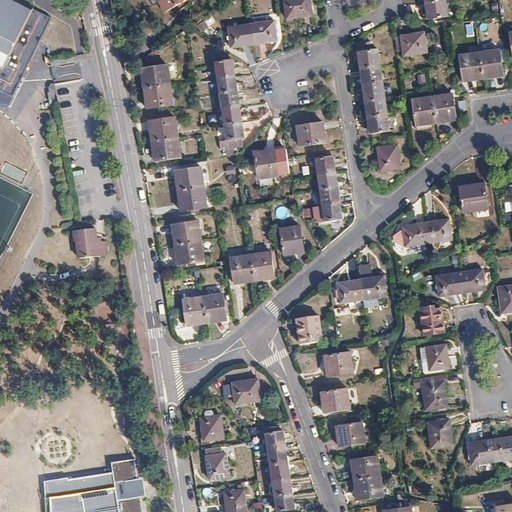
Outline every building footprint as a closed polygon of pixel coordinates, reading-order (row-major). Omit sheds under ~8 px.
[(0,0),(0,65),(5,68),(33,11),(10,0),(0,0)] [(161,0),(160,1),(167,12),(188,0),(161,0)] [(312,16),(310,0),(285,0),(288,19),(312,16)] [(448,17),(446,1),(427,3),(429,19),(448,17)] [(70,12),(62,7),(59,11),(67,16),(70,12)] [(30,17),(10,67),(20,71),(35,31),(28,29),(31,23),(39,26),(41,22),(30,17)] [(275,22),(251,25),(254,45),(277,41),(275,22)] [(232,48),(254,45),(251,25),(229,28),(232,48)] [(402,37),(404,51),(405,56),(427,53),(425,33),(402,37)] [(72,34),(46,38),(49,54),(74,50),(72,34)] [(404,51),(402,37),(396,38),(398,52),(404,51)] [(361,69),(381,67),(379,51),(359,54),(361,69)] [(500,51),(480,53),(484,79),(491,78),(491,76),(503,74),(500,51)] [(476,78),(476,80),(484,79),(480,53),(460,57),(463,79),(476,78)] [(216,64),(218,79),(236,77),(233,61),(216,64)] [(144,82),(144,89),(170,85),(168,66),(145,69),(146,82),(144,82)] [(361,69),(363,85),(383,82),(381,67),(361,69)] [(218,79),(221,95),(238,92),(236,77),(218,79)] [(363,85),(366,102),(385,99),(383,82),(363,85)] [(58,102),(55,84),(51,84),(50,88),(52,103),(58,102)] [(144,89),(146,97),(149,97),(150,109),(173,106),(170,85),(144,89)] [(221,95),(223,110),(240,107),(238,92),(221,95)] [(453,95),(433,98),(437,124),(444,123),(444,120),(456,118),(453,95)] [(413,101),(416,124),(429,122),(429,125),(437,124),(433,98),(413,101)] [(385,99),(366,102),(368,117),(388,115),(385,99)] [(223,110),(225,125),(242,123),(240,107),(223,110)] [(388,115),(368,117),(370,133),(390,130),(388,115)] [(153,142),(178,138),(176,118),(152,121),(154,133),(152,134),(153,142)] [(245,138),(242,123),(225,125),(227,141),(245,138)] [(327,143),(324,123),(298,127),(300,146),(327,143)] [(157,149),(158,161),(181,158),(178,138),(153,142),(154,150),(157,149)] [(398,146),(378,149),(381,171),(401,169),(398,146)] [(276,151),(256,153),(259,180),(279,177),(276,151)] [(317,160),(319,176),(336,173),(334,157),(317,160)] [(202,168),(179,172),(180,185),(178,185),(179,192),(205,188),(202,168)] [(319,176),(321,191),(338,189),(336,173),(319,176)] [(485,183),(460,187),(464,213),(489,209),(485,183)] [(183,199),(185,211),(207,208),(205,188),(179,192),(180,200),(183,199)] [(324,207),(340,204),(338,189),(321,191),(324,207)] [(342,219),(340,204),(324,207),(326,222),(342,219)] [(312,209),(304,210),(305,218),(313,217),(312,209)] [(449,220),(427,223),(429,243),(452,240),(449,220)] [(176,246),(202,242),(199,222),(176,225),(177,237),(175,238),(176,246)] [(406,247),(429,243),(427,223),(403,227),(406,247)] [(292,252),(304,250),(301,227),(281,230),(284,256),(292,255),(292,252)] [(109,254),(106,241),(97,242),(97,236),(95,228),(73,231),(75,241),(78,240),(80,258),(109,254)] [(180,254),(182,266),(204,262),(202,242),(176,246),(177,254),(180,254)] [(271,253),(251,256),(255,281),(255,282),(263,281),(262,278),(275,276),(271,253)] [(231,259),(234,282),(247,280),(247,283),(255,282),(255,281),(251,256),(231,259)] [(359,268),(361,280),(364,300),(387,296),(384,277),(371,279),(369,266),(359,268)] [(483,270),(460,273),(462,293),(485,290),(483,270)] [(440,296),(462,293),(460,273),(437,276),(440,296)] [(341,303),(364,300),(361,280),(338,283),(341,303)] [(511,286),(499,288),(502,313),(511,311),(511,286)] [(223,295),(204,298),(207,324),(215,323),(214,320),(227,319),(223,295)] [(184,301),(187,324),(200,322),(200,325),(207,324),(204,298),(184,301)] [(441,310),(422,312),(425,335),(444,332),(441,310)] [(319,316),(297,319),(301,345),(322,341),(319,316)] [(426,348),(429,371),(449,368),(446,345),(426,348)] [(429,371),(426,348),(421,349),(424,371),(429,371)] [(325,356),(326,364),(329,364),(330,376),(354,373),(351,353),(325,356)] [(446,375),(414,380),(415,388),(423,387),(426,410),(448,407),(444,384),(447,384),(446,375)] [(258,379),(233,383),(235,404),(261,401),(258,379)] [(131,382),(123,383),(125,394),(132,393),(131,382)] [(322,393),(323,401),(325,400),(327,413),(350,409),(347,389),(322,393)] [(221,416),(201,419),(204,441),(224,438),(221,416)] [(450,420),(428,423),(432,448),(453,445),(450,420)] [(336,426),(338,434),(340,434),(342,447),(365,443),(362,423),(336,426)] [(266,434),(269,449),(285,447),(283,431),(266,434)] [(511,437),(494,440),(497,462),(511,459),(511,437)] [(472,466),(497,462),(494,440),(469,444),(472,466)] [(269,449),(271,466),(288,463),(285,447),(269,449)] [(226,454),(207,457),(210,480),(230,477),(226,454)] [(354,473),(355,480),(381,477),(378,457),(354,460),(356,473),(354,473)] [(67,479),(45,484),(46,511),(142,511),(141,500),(145,499),(143,481),(138,482),(136,461),(111,465),(112,475),(68,482),(67,479)] [(271,466),(273,481),(290,479),(288,463),(271,466)] [(355,480),(356,488),(358,488),(360,501),(384,497),(381,477),(355,480)] [(273,481),(276,497),(293,494),(290,479),(273,481)] [(224,493),(227,511),(246,511),(243,490),(224,493)] [(281,511),(295,510),(293,494),(276,497),(278,511),(281,511)] [(255,510),(264,509),(263,501),(254,503),(255,510)]
